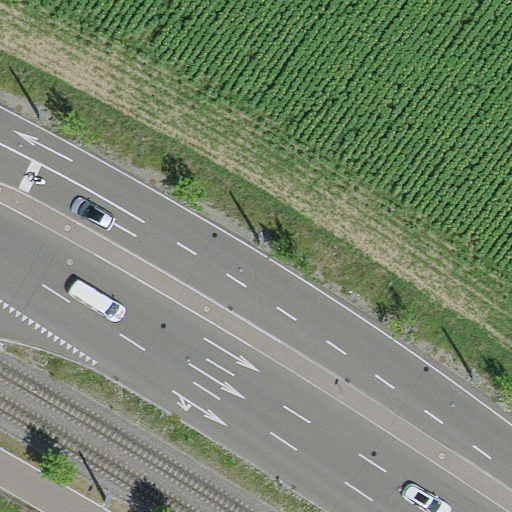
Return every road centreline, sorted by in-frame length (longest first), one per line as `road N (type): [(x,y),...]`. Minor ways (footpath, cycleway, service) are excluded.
road 1 (unclassified): [(511,460),(425,395),(120,206),(0,147)]
road 2 (unclassified): [(0,247),(415,511)]
